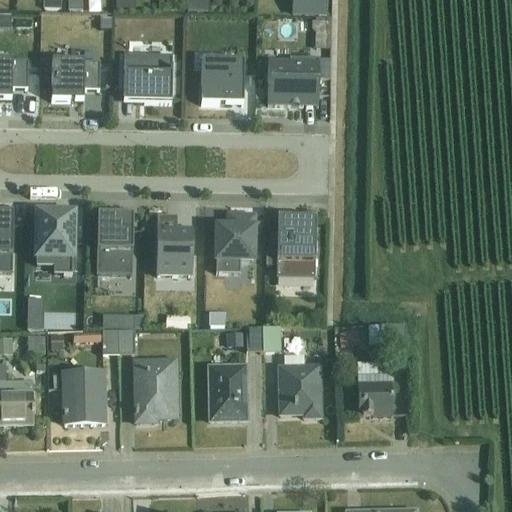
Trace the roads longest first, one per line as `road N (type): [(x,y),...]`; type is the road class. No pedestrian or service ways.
road 1 (residential): [(0,139),(295,144),(315,165),(295,187),(0,179)]
road 2 (residential): [(0,479),(470,470)]
